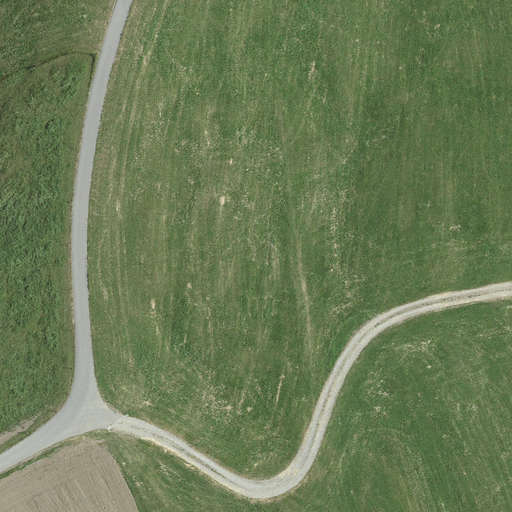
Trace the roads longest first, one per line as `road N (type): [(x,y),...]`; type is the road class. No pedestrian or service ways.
road 1 (track): [(84,414),(139,429),(249,494),(280,491),(299,472),(336,375),(361,334),(436,303),(511,290)]
road 2 (unclassified): [(0,464),(84,414),(77,260),(92,121),(126,0)]
